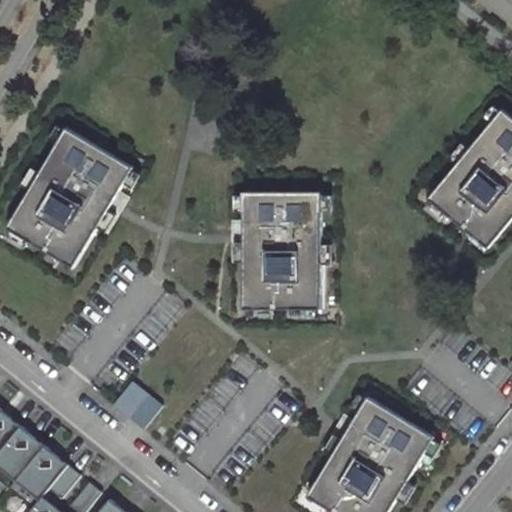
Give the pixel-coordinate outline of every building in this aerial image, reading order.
[(511,115),(507,111),(433,199),(492,249),(511,225),(511,115)] [(70,128),(9,228),(76,269),(115,203),(125,209),(132,197),(122,191),(136,168),(70,128)] [(324,311),(324,194),(246,194),(246,221),(235,221),(235,235),(246,235),(246,311),(324,311)] [(134,382),(115,406),(145,431),(165,407),(134,382)] [(331,511),(392,511),(437,439),(371,398),(356,422),(346,416),(339,427),(349,433),(309,498),(331,511)] [(0,452),(22,425),(0,406),(0,452)] [(46,445),(22,425),(0,452),(0,479),(11,488),(46,445)] [(70,464),(46,445),(11,488),(34,508),(45,495),(51,487),(70,464)] [(51,487),(63,498),(83,474),(70,464),(51,487)] [(72,504),(81,511),(86,511),(103,491),(91,481),(72,504)] [(34,508),(30,511),(65,511),(45,495),(34,508)] [(100,511),(128,511),(112,498),(100,511)]
